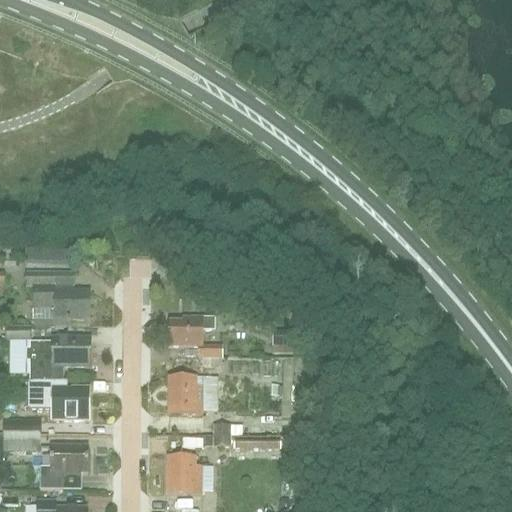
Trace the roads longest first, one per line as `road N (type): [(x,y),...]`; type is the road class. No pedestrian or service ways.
road 1 (primary): [(511,370),(436,277),(320,168),(179,68),(44,0)]
road 2 (residential): [(129,511),(132,278)]
